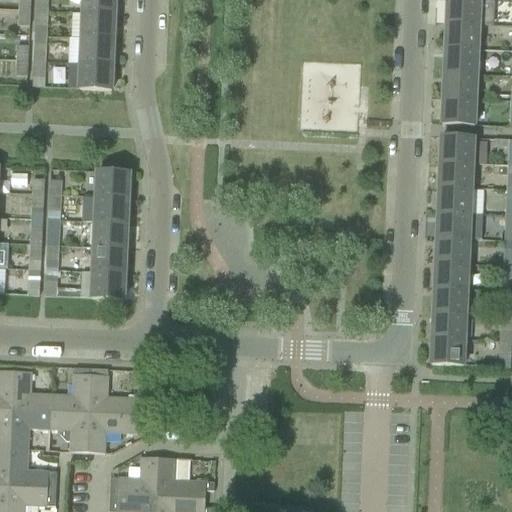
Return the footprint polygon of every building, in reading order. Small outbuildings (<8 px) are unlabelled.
[(18,0),(17,13),(29,14),(29,0),(18,0)] [(35,0),(35,14),(47,15),(47,0),(35,0)] [(115,0),(82,0),(82,16),(114,17),(115,0)] [(479,2),(447,1),(446,26),(478,27),(479,2)] [(29,14),(17,13),(17,28),(29,29),(29,14)] [(47,15),(35,14),(34,40),(46,40),(47,15)] [(114,17),(82,16),(81,41),(113,42),(114,17)] [(478,27),(446,26),(445,51),(477,52),(478,27)] [(34,40),(33,65),(45,65),(46,40),(34,40)] [(81,41),(80,66),(112,67),(113,42),(81,41)] [(16,48),(15,64),(27,65),(28,49),(16,48)] [(445,51),(444,76),(476,77),(477,52),(445,51)] [(27,65),(15,64),(14,78),(26,79),(27,65)] [(45,65),(33,65),(32,90),(44,90),(45,65)] [(112,67),(80,66),(79,92),(111,93),(112,67)] [(444,76),(443,101),(475,102),(476,77),(444,76)] [(511,80),(510,98),(498,98),(498,104),(510,105),(511,105),(511,80)] [(475,102),(443,101),(441,127),(474,129),(475,102)] [(441,139),(440,166),(472,167),(473,141),(441,139)] [(440,166),(439,191),(471,192),(472,167),(440,166)] [(97,174),(96,200),(128,202),(129,176),(97,174)] [(43,197),(44,182),(32,182),(31,197),(43,197)] [(50,183),(49,198),(61,198),(61,183),(50,183)] [(483,193),(471,192),(439,191),(437,216),(470,217),(482,218),(483,193)] [(31,197),(30,222),(42,223),(43,197),(31,197)] [(61,198),(49,198),(48,223),(59,223),(61,198)] [(128,202),(96,200),(82,200),(81,224),(94,225),(127,227),(128,202)] [(437,216),(436,241),(468,242),(470,217),(437,216)] [(30,222),(29,247),(40,248),(42,223),(30,222)] [(48,223),(47,248),(58,249),(59,223),(48,223)] [(94,225),(93,250),(125,252),(127,227),(94,225)] [(436,241),(435,266),(467,267),(468,254),(477,255),(477,243),(468,242),(436,241)] [(511,244),(504,244),(503,269),(511,269),(511,244)] [(40,248),(29,247),(28,273),(39,273),(40,248)] [(58,249),(47,248),(46,274),(57,274),(58,249)] [(125,252),(93,250),(92,275),(124,277),(125,252)] [(467,267),(435,266),(434,291),(466,292),(467,267)] [(511,269),(503,269),(502,284),(511,284),(511,269)] [(39,273),(28,273),(26,298),(38,299),(39,273)] [(57,274),(46,274),(45,300),(56,300),(91,301),(123,303),(124,277),(92,275),(81,274),(80,292),(56,291),(57,274)] [(434,291),(433,316),(465,317),(466,292),(434,291)] [(511,304),(501,304),(500,319),(511,320),(511,309),(511,304)] [(433,316),(432,341),(464,342),(465,317),(433,316)] [(511,320),(500,319),(499,345),(510,345),(511,320)] [(464,342),(432,341),(431,367),(463,369),(464,342)] [(499,345),(498,370),(509,371),(510,345),(499,345)] [(51,398),(50,415),(88,417),(90,372),(73,371),(73,377),(72,399),(51,398)] [(107,372),(90,372),(88,417),(137,419),(137,411),(146,411),(146,402),(107,400),(108,379),(107,379),(107,372)] [(0,413),(11,414),(13,374),(0,373),(0,413)] [(13,374),(11,414),(50,415),(51,398),(30,397),(31,375),(13,374)] [(11,414),(0,413),(0,451),(9,452),(11,414)] [(11,414),(9,452),(28,453),(29,432),(49,433),(50,415),(11,414)] [(50,415),(49,433),(59,433),(59,438),(65,444),(70,444),(69,455),(86,456),(88,417),(50,415)] [(137,419),(88,417),(86,456),(104,457),(105,435),(144,437),(145,428),(136,428),(137,419)] [(9,452),(0,451),(0,490),(7,491),(9,452)] [(28,453),(9,452),(7,491),(46,493),(47,484),(56,484),(56,475),(27,473),(28,453)] [(155,501),(157,461),(140,460),(139,482),(110,481),(109,499),(155,501)] [(157,461),(155,501),(205,504),(205,494),(213,494),(214,485),(175,483),(176,462),(157,461)] [(56,493),(56,484),(47,484),(46,493),(56,493)] [(7,491),(6,511),(24,511),(25,509),(55,510),(55,502),(46,502),(46,493),(7,491)] [(55,502),(56,493),(46,493),(46,502),(55,502)] [(154,511),(155,501),(109,499),(108,511),(154,511)] [(205,504),(155,501),(154,511),(212,511),(213,511),(204,511),(205,504)]
